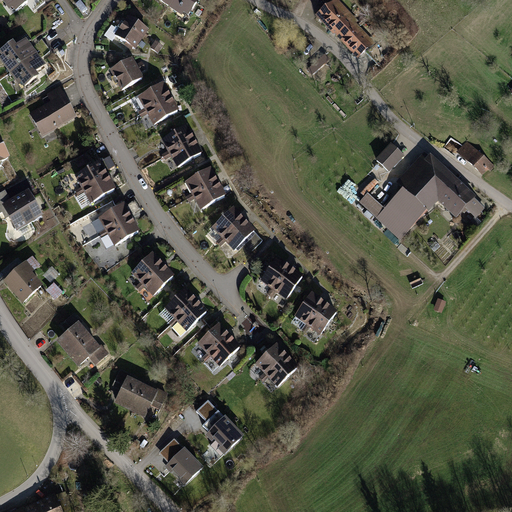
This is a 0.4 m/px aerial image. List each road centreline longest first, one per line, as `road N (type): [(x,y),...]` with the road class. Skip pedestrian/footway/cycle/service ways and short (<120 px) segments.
road 1 (residential): [(113,0),(85,51),(91,96),(168,227),(238,311)]
road 2 (residential): [(511,206),(396,122),(323,37),(256,0)]
road 3 (residential): [(170,511),(74,413),(59,410)]
road 4 (residential): [(59,410),(51,459),(29,487),(0,505)]
